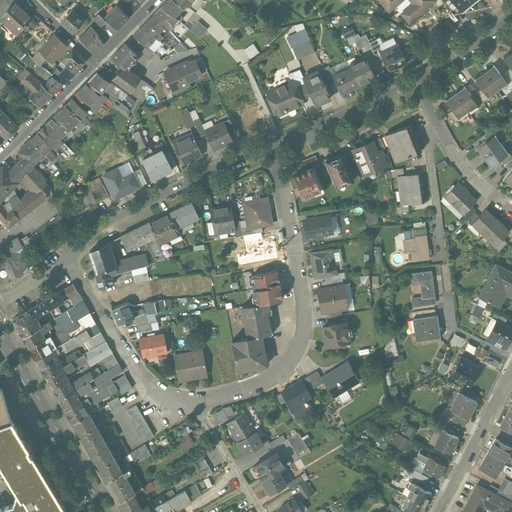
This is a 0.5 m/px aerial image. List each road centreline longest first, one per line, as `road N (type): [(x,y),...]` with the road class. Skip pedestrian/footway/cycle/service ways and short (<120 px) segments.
road 1 (residential): [(63,259),(151,394),(193,405),(279,376),(304,331),(272,144)]
road 2 (residential): [(63,259),(272,144)]
road 3 (tertiary): [(0,333),(102,511)]
road 4 (residential): [(511,215),(472,187),(417,81)]
road 5 (residential): [(272,144),(417,81)]
road 6 (residential): [(440,511),(511,372)]
road 7 (residential): [(0,157),(92,63)]
